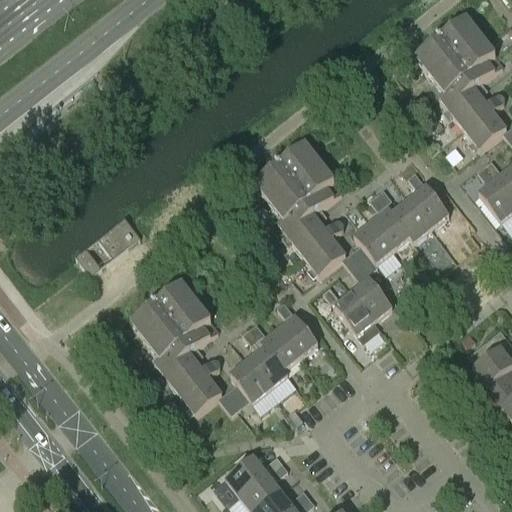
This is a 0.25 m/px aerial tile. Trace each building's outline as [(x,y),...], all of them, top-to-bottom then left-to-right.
[(450,115),(475,95),(503,74),(467,26),(413,67),(450,115)] [(450,115),(464,134),(493,112),(490,108),(487,110),(475,95),(450,115)] [(481,156),(503,140),(507,137),(493,119),(497,116),(493,112),(464,134),(481,156)] [(511,144),(511,135),(510,134),(507,137),(503,140),(508,147),(511,144)] [(286,242),(313,221),(341,199),(304,153),(253,192),(282,228),(278,232),(286,242)] [(492,168),(484,173),(493,184),(500,179),(492,168)] [(486,190),(493,184),(484,173),(477,179),(486,190)] [(511,175),(496,188),(511,208),(511,175)] [(415,196),(423,190),(415,180),(408,185),(415,196)] [(511,220),(511,208),(496,188),(478,202),(500,230),(511,220)] [(427,194),(409,208),(431,236),(449,222),(427,194)] [(383,197),(376,202),(384,212),(391,207),(383,197)] [(384,212),(376,202),(370,208),(378,218),(384,212)] [(413,250),(431,236),(409,208),(392,221),(392,222),(410,245),(410,246),(413,250)] [(393,259),(410,246),(410,245),(392,222),(392,221),(389,216),(371,230),(393,259)] [(286,242),(303,263),(333,240),(329,234),(325,237),(313,221),(286,242)] [(98,246),(113,266),(140,245),(125,226),(98,246)] [(371,230),(353,244),(360,252),(366,259),(372,267),(376,272),(377,272),(377,271),(386,282),(401,270),(393,259),(371,230)] [(335,243),(333,240),(303,263),(319,284),(342,266),(346,263),(332,246),(335,243)] [(360,252),(353,258),(358,265),(366,259),(360,252)] [(75,264),(83,274),(90,284),(101,275),(87,255),(75,264)] [(372,267),(366,259),(358,265),(364,273),(372,267)] [(342,266),(344,269),(348,273),(355,268),(349,261),(346,263),(342,266)] [(372,267),(364,273),(370,280),(378,274),(377,272),(376,272),(372,267)] [(348,273),(354,281),(360,276),(355,268),(348,273)] [(360,276),(354,281),(360,288),(366,283),(360,276)] [(352,301),(375,329),(392,315),(370,287),(352,301)] [(182,291),(131,331),(160,368),(155,372),(162,381),(188,360),(218,338),(182,291)] [(322,300),(323,301),(331,311),(338,305),(329,295),(322,300)] [(375,329),(352,301),(335,315),(363,351),(381,337),(375,329)] [(285,325),(292,320),(284,310),(277,315),(285,325)] [(296,325),(278,338),(300,366),(318,353),(296,325)] [(256,331),(249,336),(257,347),(264,342),(256,331)] [(249,336),(242,342),(258,362),(264,357),(260,352),(261,352),(257,347),(249,336)] [(260,352),(264,357),(265,356),(283,380),(284,379),(300,366),(278,338),(261,352),(260,352)] [(511,388),(507,383),(511,378),(511,353),(500,338),(468,364),(478,377),(471,381),(484,398),(478,402),(503,434),(509,429),(511,432),(511,388)] [(462,347),(467,354),(475,347),(470,341),(462,347)] [(258,362),(248,369),(278,409),(296,395),(284,379),(283,380),(265,356),(264,357),(258,362)] [(162,381),(178,402),(209,378),(205,373),(201,376),(188,360),(162,381)] [(238,377),(230,383),(236,391),(242,400),(249,408),(261,423),(278,409),(248,369),(238,377)] [(195,424),(218,406),(218,405),(221,403),(221,402),(208,385),(212,382),(209,378),(178,402),(195,424)] [(236,391),(229,396),(236,405),(242,400),(236,391)] [(229,405),(225,399),(221,402),(221,403),(218,405),(218,406),(222,411),(229,405)] [(242,400),(236,405),(242,414),(249,408),(242,400)] [(229,405),(222,411),(227,417),(234,411),(229,405)] [(231,422),(239,417),(234,411),(227,417),(231,422)] [(279,439),(287,433),(281,425),(273,432),(279,439)] [(265,472),(271,479),(282,471),(277,464),(265,472)] [(225,488),(213,497),(224,511),(230,511),(239,505),(267,483),(271,479),(265,472),(261,476),(253,465),(225,488)] [(287,478),(282,471),(271,479),(277,486),(287,478)] [(239,506),(231,511),(265,511),(280,500),(267,483),(239,505),(239,506)] [(293,506),(297,511),(299,511),(308,505),(303,498),(293,506)] [(265,511),(289,511),(280,500),(265,511)]
